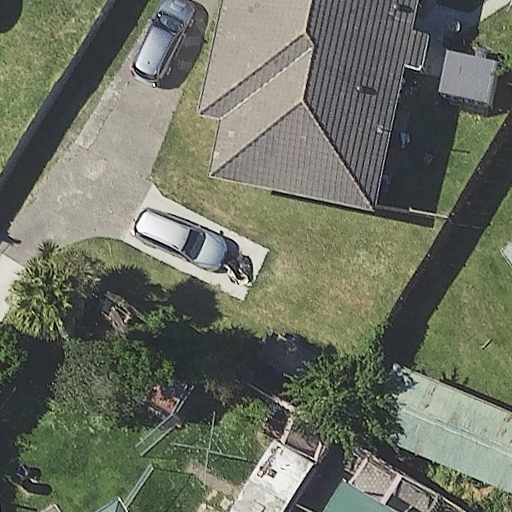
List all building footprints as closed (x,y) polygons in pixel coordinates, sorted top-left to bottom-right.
[(453,0),(249,0),(224,129),(250,134),(239,191),(410,224),(453,0)] [(511,46),(458,36),(446,97),(511,109),(511,46)] [(511,418),(423,378),(394,442),(511,495),(511,418)] [(318,511),(342,472),(282,437),(238,511),(318,511)] [(362,511),(415,511),(378,488),(362,511)]
